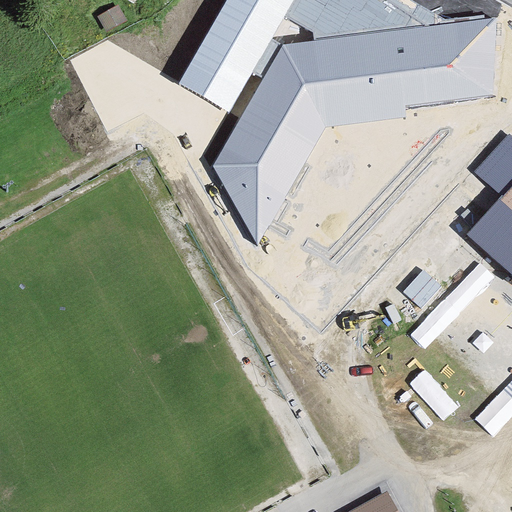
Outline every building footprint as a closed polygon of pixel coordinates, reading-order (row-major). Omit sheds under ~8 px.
[(304,0),(228,0),(180,92),(242,124),(217,172),(264,249),(330,133),(414,126),(413,113),(501,106),(495,32),(279,48),(304,0)] [(117,16),(104,24),(110,34),(123,26),(117,16)] [(511,141),(479,177),(505,201),(511,207),(511,141)] [(511,276),(511,207),(505,201),(470,239),(511,276)] [(428,269),(410,290),(428,306),(446,285),(428,269)]
